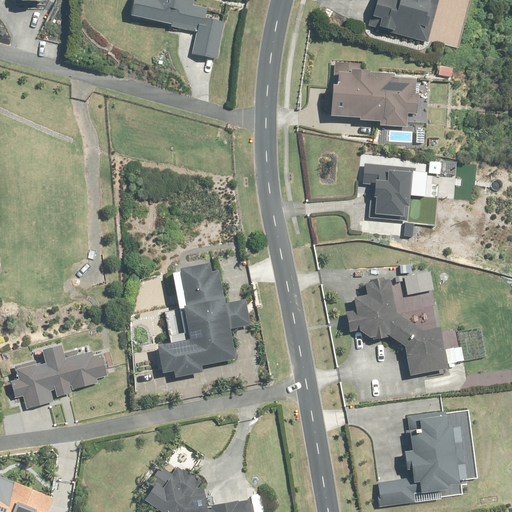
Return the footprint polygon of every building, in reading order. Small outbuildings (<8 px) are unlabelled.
[(133,0),(130,17),(195,31),(190,56),(217,62),(226,20),(207,16),(209,10),(192,6),(193,0),(133,0)] [(427,43),(437,0),(374,0),(371,17),(381,19),(378,31),(427,43)] [(363,65),(331,63),(328,117),(359,119),(358,123),(379,124),(379,125),(406,127),(407,115),(414,115),(416,74),(362,71),(363,65)] [(453,67),(438,67),(437,77),(452,78),(453,67)] [(416,168),(370,164),(365,163),(364,166),(360,166),(358,181),(363,182),(363,183),(372,184),(369,217),(408,221),(411,195),(425,197),(428,172),(415,171),(416,168)] [(413,237),(414,223),(405,222),(404,236),(413,237)] [(243,300),(223,304),(217,273),(210,274),(208,265),(171,272),(184,338),(153,345),(159,374),(172,372),(173,380),(201,375),(199,365),(234,358),(228,330),(248,326),(243,300)] [(416,274),(402,276),(405,296),(419,294),(416,274)] [(354,312),(344,313),(347,332),(358,330),(360,344),(390,340),(401,347),(409,374),(445,367),(437,329),(418,333),(394,313),(388,276),(362,280),(364,293),(351,295),(354,312)] [(92,356),(91,352),(65,360),(61,346),(41,352),(44,364),(35,367),(34,364),(14,371),(17,381),(10,383),(16,400),(23,397),(28,411),(54,403),(50,391),(54,390),(56,397),(96,385),(94,380),(107,376),(100,354),(92,356)] [(462,346),(444,350),(448,366),(465,362),(462,346)] [(376,479),(380,503),(415,499),(414,490),(445,486),(445,481),(459,480),(456,461),(465,460),(462,439),(453,440),(451,421),(445,422),(444,408),(407,413),(412,448),(406,449),(409,475),(376,479)] [(252,511),(250,500),(206,507),(204,486),(198,487),(201,481),(178,466),(172,474),(160,466),(149,483),(152,485),(143,499),(162,511),(252,511)] [(0,511),(46,511),(53,496),(0,473),(0,511)]
